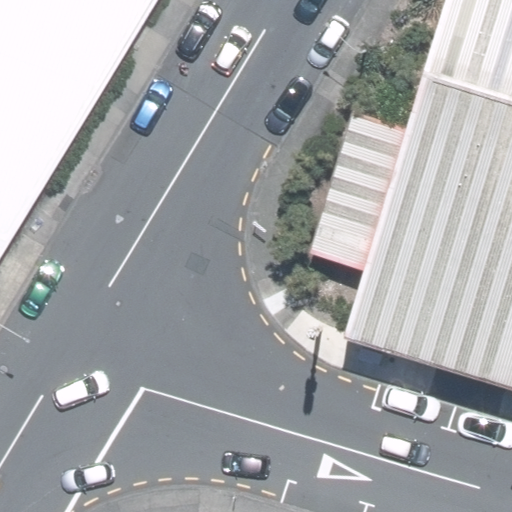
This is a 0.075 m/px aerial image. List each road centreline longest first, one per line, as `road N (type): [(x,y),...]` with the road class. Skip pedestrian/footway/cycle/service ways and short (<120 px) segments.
road 1 (unclassified): [(82,369),(511,508)]
road 2 (tertiary): [(298,0),(82,369)]
road 3 (tertiary): [(82,369),(0,486)]
